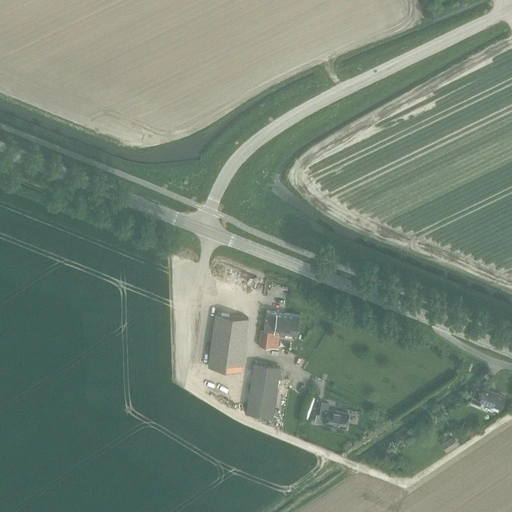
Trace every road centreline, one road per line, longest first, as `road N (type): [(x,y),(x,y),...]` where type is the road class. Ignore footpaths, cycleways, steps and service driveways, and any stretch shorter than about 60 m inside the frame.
road 1 (tertiary): [(207,231),(227,176),(256,141),(321,97),(511,9)]
road 2 (secondary): [(511,352),(207,231)]
road 3 (secondary): [(207,231),(0,148)]
road 4 (track): [(511,416),(403,485),(330,455)]
